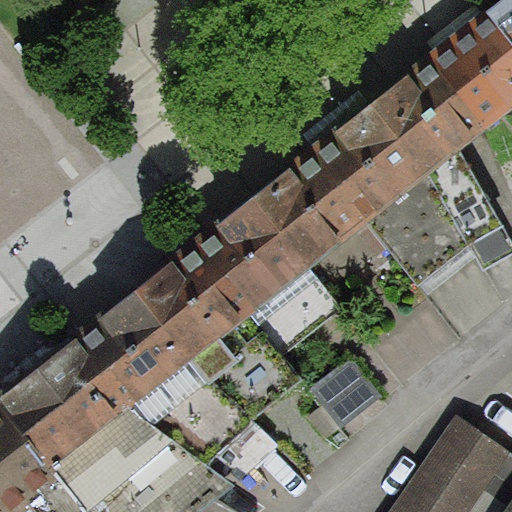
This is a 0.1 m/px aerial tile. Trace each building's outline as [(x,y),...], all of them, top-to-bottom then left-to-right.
[(511,0),(485,22),(511,51),(511,0)] [(511,51),(485,22),(420,72),(481,144),(511,121),(511,51)] [(420,72),(362,117),(465,248),(474,254),(502,231),(453,168),(481,144),(420,72)] [(362,117),(301,165),(370,234),(414,285),(465,248),(362,117)] [(301,165),(243,210),(308,287),(370,234),(301,165)] [(243,210),(182,257),(246,337),(308,287),(243,210)] [(182,257),(132,296),(197,378),(246,337),(182,257)] [(132,296),(66,347),(130,431),(174,457),(238,486),(275,449),(197,378),(132,296)] [(66,347),(0,398),(0,410),(52,478),(77,511),(106,511),(174,457),(130,431),(66,347)] [(0,410),(0,511),(6,511),(52,478),(0,410)] [(457,426),(395,511),(477,511),(511,464),(457,426)]
